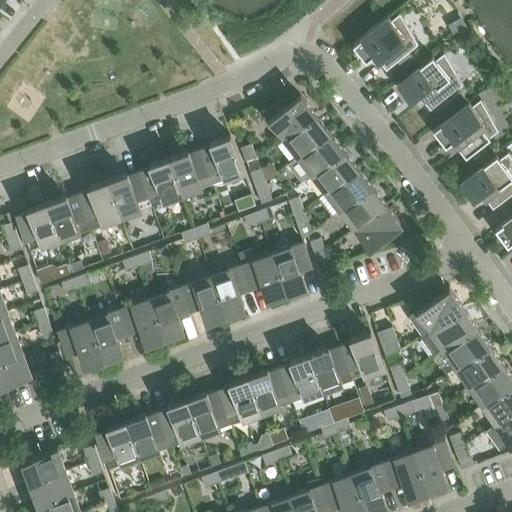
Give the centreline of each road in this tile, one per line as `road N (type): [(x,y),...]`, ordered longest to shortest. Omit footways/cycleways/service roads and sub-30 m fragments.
road 1 (residential): [(0,425),(472,254)]
road 2 (residential): [(0,167),(305,52)]
road 3 (residential): [(472,254),(337,75),(305,52)]
